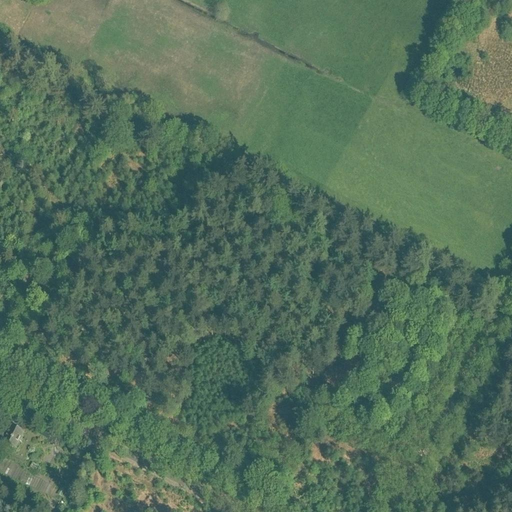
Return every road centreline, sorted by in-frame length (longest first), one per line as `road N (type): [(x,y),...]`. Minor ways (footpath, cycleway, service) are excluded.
road 1 (tertiary): [(239,511),(0,390)]
road 2 (track): [(506,293),(395,511)]
